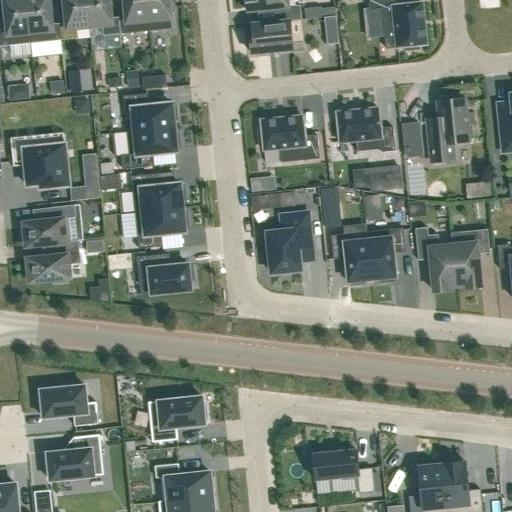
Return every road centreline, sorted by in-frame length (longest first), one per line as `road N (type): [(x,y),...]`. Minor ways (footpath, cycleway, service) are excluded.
road 1 (tertiary): [(13,327),(511,384)]
road 2 (residential): [(220,92),(241,309),(511,336)]
road 3 (residential): [(511,428),(298,404),(265,414),(253,442),(260,511)]
road 4 (residential): [(220,92),(460,66)]
